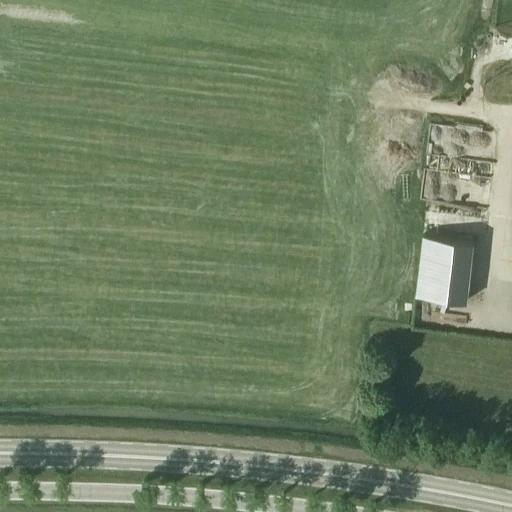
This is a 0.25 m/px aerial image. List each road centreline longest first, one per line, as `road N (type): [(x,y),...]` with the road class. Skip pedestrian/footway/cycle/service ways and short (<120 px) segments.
road 1 (secondary): [(511,511),(437,494),(164,463),(0,458)]
road 2 (unclassified): [(0,491),(113,492),(311,511)]
